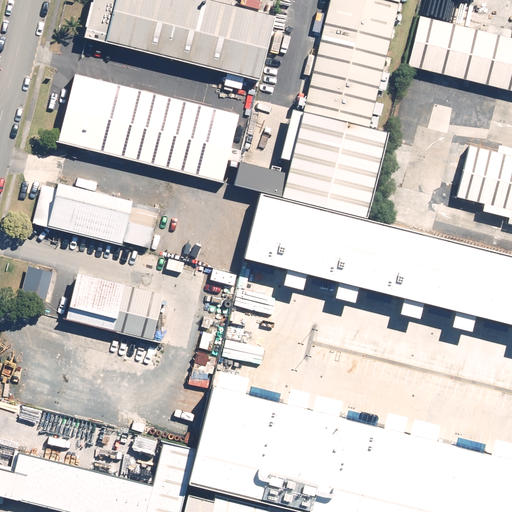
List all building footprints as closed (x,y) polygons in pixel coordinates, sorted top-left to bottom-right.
[(94,0),(85,39),(258,80),(274,15),(211,0),(94,0)] [(273,12),(275,0),(256,0),(255,8),(273,12)] [(399,0),(330,0),(303,111),(369,127),(399,0)] [(511,39),(416,16),(404,65),(511,91),(511,39)] [(239,114),(73,74),(57,142),(222,182),(239,114)] [(377,129),(369,127),(283,106),(263,189),(286,196),(356,214),(377,129)] [(511,155),(464,144),(451,199),(511,213),(511,155)] [(194,181),(172,175),(169,188),(190,194),(194,181)] [(159,206),(58,182),(47,227),(148,251),(159,206)] [(206,189),(203,197),(221,203),(224,195),(206,189)] [(511,324),(511,252),(356,214),(286,196),(269,264),(511,324)] [(207,222),(163,211),(158,230),(208,243),(212,227),(206,226),(207,222)] [(53,271),(28,264),(19,295),(45,302),(53,271)] [(166,294),(77,273),(66,319),(155,340),(166,294)] [(160,347),(128,339),(124,358),(156,365),(160,347)] [(511,511),(511,468),(219,397),(197,486),(306,511),(511,511)] [(0,494),(74,511),(180,511),(196,449),(162,441),(152,485),(16,452),(11,473),(0,470),(0,494)] [(181,511),(299,511),(300,511),(269,504),(268,509),(214,496),(213,502),(186,495),(181,511)]
